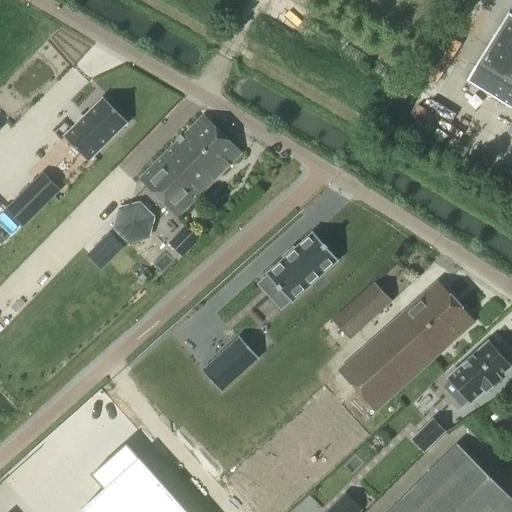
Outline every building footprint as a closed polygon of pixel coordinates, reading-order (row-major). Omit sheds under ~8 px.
[(469,76),(511,102),(511,12),(509,10),(469,76)] [(104,98),(64,137),(88,162),(128,123),(104,98)] [(187,133),(225,171),(242,154),(204,116),(187,133)] [(225,171),(187,133),(141,178),(179,216),(225,171)] [(43,174),(6,210),(23,227),(60,190),(43,174)] [(152,220),(137,205),(119,209),(112,229),(127,244),(145,240),(152,220)] [(183,258),(201,239),(187,225),(168,243),(183,258)] [(88,253),(104,268),(126,245),(111,230),(88,253)] [(314,233),(267,275),(279,289),(270,297),(281,310),(291,302),(291,303),(339,260),(314,233)] [(436,281),(339,371),(379,415),(476,325),(436,281)] [(375,283),(332,321),(351,341),(393,303),(375,283)] [(240,337),(202,371),(221,392),(259,358),(240,337)] [(509,364),(511,360),(511,359),(503,350),(499,353),(490,343),(450,379),(463,393),(455,400),(462,408),(470,401),(472,403),(486,389),(488,392),(501,380),(499,378),(511,367),(509,364)] [(414,440),(425,451),(445,432),(434,420),(414,440)] [(448,431),(417,464),(427,473),(458,440),(448,431)] [(511,511),(511,498),(458,444),(390,511),(511,511)] [(186,511),(126,446),(98,472),(95,484),(103,492),(82,511),(186,511)] [(357,511),(344,495),(324,511),(357,511)]
